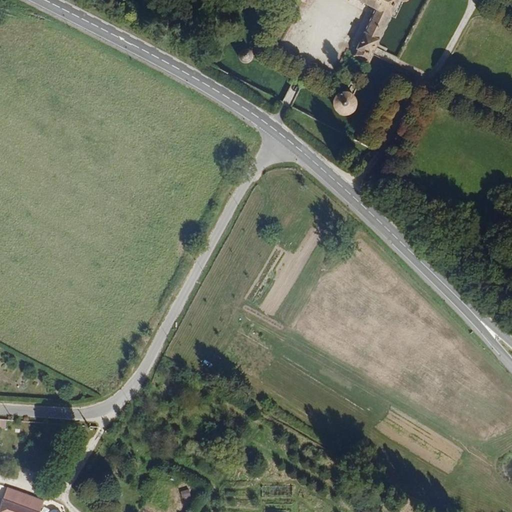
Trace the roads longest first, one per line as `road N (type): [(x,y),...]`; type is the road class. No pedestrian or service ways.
road 1 (tertiary): [(281,137),(129,396),(82,415),(0,410)]
road 2 (secondary): [(511,358),(357,200),(281,137)]
road 3 (secondary): [(281,137),(49,0)]
